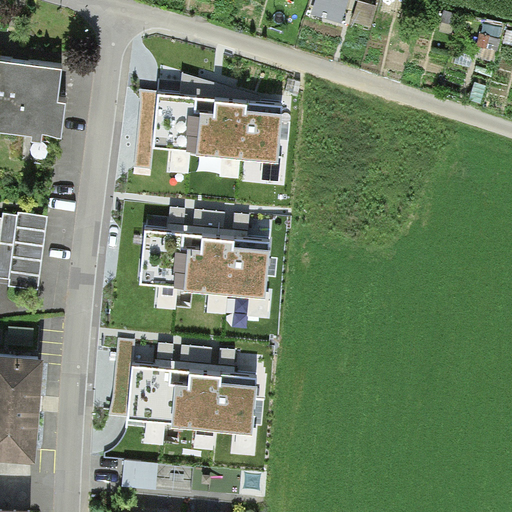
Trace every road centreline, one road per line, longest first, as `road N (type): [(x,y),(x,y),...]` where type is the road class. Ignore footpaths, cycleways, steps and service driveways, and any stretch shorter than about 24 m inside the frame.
road 1 (residential): [(65,511),(71,370),(119,7)]
road 2 (residential): [(119,7),(511,131)]
